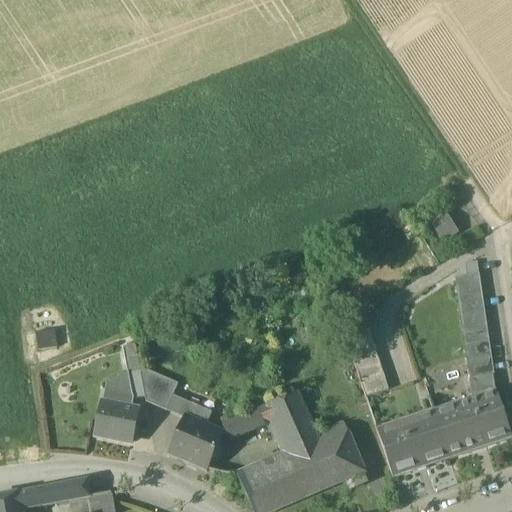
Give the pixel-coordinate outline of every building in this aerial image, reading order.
[(456,234),(445,217),(432,225),(443,242),(456,234)] [(479,276),(455,280),(470,381),(493,377),(494,377),(479,276)] [(365,321),(342,329),(365,400),(388,392),(365,321)] [(54,330),(34,332),(37,350),(56,348),(54,330)] [(136,348),(123,350),(127,374),(132,399),(132,400),(133,400),(133,401),(145,403),(141,374),(136,348)] [(178,386),(147,372),(141,374),(145,403),(146,404),(165,413),(171,398),(172,398),(178,386)] [(127,374),(106,387),(102,406),(131,411),(133,401),(133,400),(132,400),(127,374)] [(493,377),(470,381),(472,397),(475,397),(475,403),(496,396),(493,377)] [(298,395),(267,408),(274,424),(289,459),(289,460),(297,477),(327,462),(316,436),(298,395)] [(497,396),(434,417),(449,460),(511,440),(497,396)] [(172,398),(171,398),(165,413),(184,420),(184,419),(205,428),(211,414),(172,398)] [(131,411),(102,406),(95,438),(130,445),(137,412),(131,411)] [(267,408),(223,428),(229,443),(274,424),(267,408)] [(434,417),(377,436),(392,480),(449,460),(434,417)] [(205,428),(184,419),(184,420),(169,456),(207,472),(223,436),(205,428)] [(343,425),(316,436),(327,462),(338,485),(363,474),(343,425)] [(289,460),(255,474),(258,482),(242,488),(251,511),(275,511),(306,499),(297,477),(289,460)] [(327,462),(297,477),(306,499),(338,485),(327,462)] [(87,483),(17,496),(19,511),(25,511),(90,500),(87,484),(87,483)] [(19,511),(17,496),(0,498),(0,511),(19,511)]
